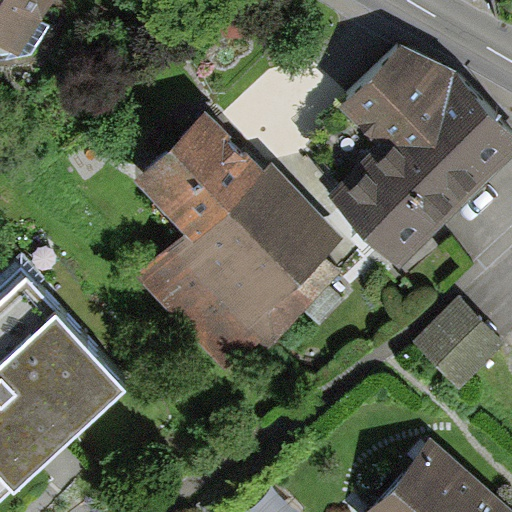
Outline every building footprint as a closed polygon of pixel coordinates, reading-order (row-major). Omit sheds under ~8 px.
[(0,0),(0,35),(28,52),(58,0),(0,0)] [(410,250),(511,154),(511,115),(466,68),(414,36),(350,100),(386,144),(349,187),(410,250)] [(328,244),(345,226),(273,155),(266,161),(209,104),(144,168),(193,217),(141,268),(229,355),(258,326),(269,336),(345,261),(328,244)] [(0,487),(131,369),(33,262),(0,292),(0,487)] [(465,291),(417,334),(459,382),(508,340),(465,291)] [(370,511),(511,511),(511,498),(432,429),(364,507),(370,511)]
